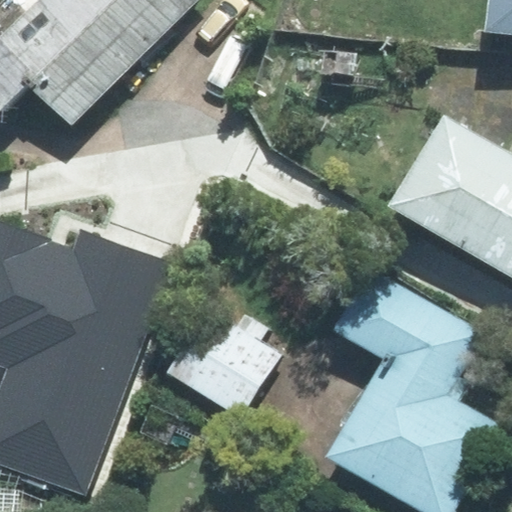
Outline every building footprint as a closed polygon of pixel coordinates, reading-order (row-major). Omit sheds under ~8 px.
[(0,0),(0,95),(27,120),(51,93),(97,133),(212,0),(0,0)] [(511,134),(474,112),(422,199),(511,253),(511,134)] [(0,354),(100,352),(97,271),(29,273),(27,216),(0,216),(0,354)] [(357,324),(403,352),(345,451),(448,511),(471,511),(511,443),(511,415),(466,389),(500,331),(391,266),(357,324)] [(303,359),(220,305),(179,368),(262,422),(303,359)] [(311,511),(254,501),(251,511),(311,511)]
